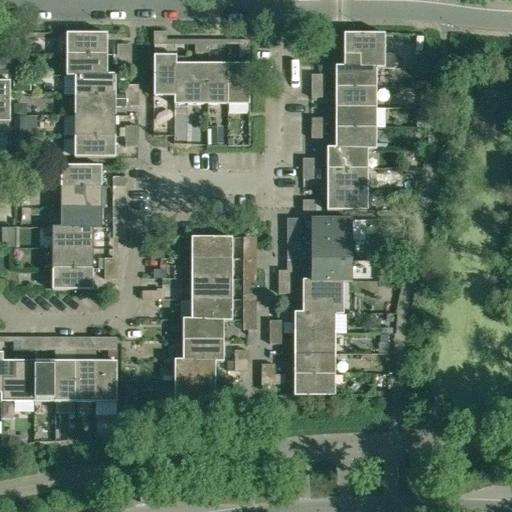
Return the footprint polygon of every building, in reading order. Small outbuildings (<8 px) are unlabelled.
[(166,46),(166,41),(166,33),(153,33),(154,46),(166,46)] [(107,35),(66,35),(66,56),(107,56),(107,35)] [(332,35),(319,35),(319,48),(332,48),(332,35)] [(375,70),(376,70),(384,70),(392,70),(392,56),(384,56),(384,35),(343,35),(343,56),(364,56),(364,69),(375,69),(375,70)] [(201,42),(201,60),(207,60),(207,54),(218,55),(218,42),(201,42)] [(239,55),(249,55),(249,42),(239,42),(239,55)] [(129,56),(129,46),(117,46),(117,56),(129,56)] [(66,56),(66,77),(115,77),(115,75),(107,75),(107,56),(66,56)] [(116,67),(129,67),(129,56),(117,56),(116,67)] [(376,87),(376,70),(375,70),(375,69),(364,69),(364,56),(343,56),(343,67),(334,67),(334,88),(376,87)] [(176,107),(176,66),(176,57),(153,57),(153,98),(173,98),(173,107),(176,107)] [(176,57),(176,66),(176,107),(201,107),(201,66),(187,66),(187,57),(176,57)] [(0,123),(10,124),(10,60),(0,60),(0,123)] [(201,107),(228,107),(228,66),(201,66),(201,107)] [(249,66),(228,66),(228,107),(249,107),(249,66)] [(323,76),(311,76),(310,88),(323,88),(323,76)] [(115,77),(66,77),(66,78),(74,78),(74,97),(115,97),(115,77)] [(13,79),(13,92),(30,91),(30,79),(13,79)] [(125,87),(125,97),(138,97),(138,87),(125,87)] [(334,88),(334,109),(376,109),(376,87),(334,88)] [(323,88),(310,88),(310,99),(323,99),(323,88)] [(125,97),(115,97),(74,97),(74,118),(115,118),(115,109),(126,109),(126,107),(125,107),(125,97)] [(138,107),(138,97),(125,97),(125,107),(126,107),(138,107)] [(376,130),(376,109),(334,109),(334,129),(376,130)] [(14,137),(28,137),(28,118),(14,118),(14,137)] [(74,138),(115,138),(115,118),(74,118),(74,138)] [(310,119),(310,130),(323,129),(323,119),(310,119)] [(125,128),(125,138),(138,138),(138,128),(125,128)] [(223,128),(210,128),(210,145),(223,145),(223,128)] [(310,130),(310,140),(323,140),(323,129),(310,130)] [(376,151),(376,130),(334,129),(334,149),(367,150),(367,151),(376,151)] [(115,160),(115,138),(74,138),(74,160),(115,160)] [(138,148),(138,138),(125,138),(125,148),(138,148)] [(326,149),(326,170),(367,170),(367,151),(367,150),(334,149),(326,149)] [(302,160),(302,170),(315,170),(315,160),(302,160)] [(60,168),(60,189),(101,189),(101,168),(60,168)] [(302,170),(302,181),(315,181),(315,170),(302,170)] [(326,170),(326,192),(367,192),(367,170),(326,170)] [(113,178),(113,189),(126,189),(126,178),(113,178)] [(60,189),(60,209),(101,209),(101,189),(60,189)] [(113,199),(126,199),(126,189),(113,189),(113,199)] [(367,212),(367,192),(326,192),(326,212),(367,212)] [(302,202),(302,212),(315,212),(315,202),(302,202)] [(101,230),(101,209),(60,209),(60,228),(52,228),(52,229),(101,230)] [(125,230),(125,220),(112,220),(112,230),(125,230)] [(287,220),(287,224),(287,231),(300,231),(300,220),(287,220)] [(311,220),(311,242),(352,242),(352,221),(311,220)] [(52,250),(93,250),(93,231),(101,231),(101,230),(52,229),(52,250)] [(12,230),(1,230),(1,250),(15,250),(15,230),(12,230)] [(125,230),(112,230),(112,231),(101,231),(113,240),(125,240),(125,230)] [(232,239),(191,239),(191,260),(232,260),(232,239)] [(256,239),(243,239),(244,250),(256,250),(256,239)] [(286,242),(286,252),(300,252),(300,242),(286,242)] [(311,242),(311,262),(352,263),(352,242),(311,242)] [(52,250),(52,270),(93,271),(93,250),(52,250)] [(104,260),(104,271),(117,271),(117,260),(104,260)] [(232,260),(191,260),(191,281),(232,281),(232,260)] [(311,262),(311,282),(311,283),(343,283),(343,284),(352,284),(352,263),(311,262)] [(52,270),(52,292),(92,292),(93,271),(52,270)] [(117,271),(104,271),(104,281),(117,281),(117,271)] [(256,281),(256,271),(243,271),(243,281),(256,281)] [(278,272),(278,283),(291,283),(291,272),(278,272)] [(232,281),(191,281),(191,301),(232,301),(232,281)] [(256,291),(256,281),(243,281),(243,291),(256,291)] [(343,317),(343,284),(343,283),(311,283),(311,282),(302,282),(302,303),(322,303),(322,316),(334,316),(334,317),(343,317)] [(278,283),(278,296),(291,296),(291,283),(278,283)] [(182,322),(232,322),(232,305),(232,301),(191,301),(191,305),(191,321),(182,321),(182,322)] [(334,336),(334,317),(334,316),(322,316),(322,303),(302,303),(302,314),(293,314),(293,336),(334,336)] [(243,322),(256,322),(256,312),(243,312),(243,322)] [(182,342),(223,342),(223,323),(232,323),(232,322),(182,322),(182,342)] [(243,332),(247,332),(256,332),(256,322),(243,322),(243,332)] [(269,336),(282,336),(282,323),(269,323),(269,336)] [(269,336),(269,346),(282,346),(282,336),(269,336)] [(334,356),(334,336),(293,336),(293,356),(334,356)] [(21,351),(34,352),(34,339),(21,339),(21,351)] [(44,352),(44,339),(34,339),(34,352),(44,352)] [(64,352),(75,352),(75,339),(64,339),(64,352)] [(85,352),(85,339),(75,339),(75,352),(85,352)] [(116,339),(110,339),(106,339),(106,352),(116,352),(116,339)] [(223,342),(182,342),(182,362),(174,362),(174,363),(223,363),(223,342)] [(234,363),(247,363),(247,353),(235,353),(234,363)] [(0,403),(1,404),(1,383),(13,383),(13,363),(2,362),(2,354),(0,354),(0,403)] [(293,356),(293,377),(334,377),(334,356),(293,356)] [(34,363),(13,363),(13,383),(1,383),(1,404),(33,404),(34,363)] [(54,363),(34,363),(33,404),(54,404),(54,363)] [(54,404),(74,404),(75,363),(54,363),(54,404)] [(95,363),(75,363),(74,404),(95,404),(95,363)] [(116,363),(95,363),(95,404),(116,404),(116,363)] [(223,363),(174,363),(174,383),(215,383),(215,364),(223,364),(223,363)] [(234,373),(239,373),(247,373),(247,363),(234,363),(234,373)] [(261,377),(273,377),(273,366),(261,366),(261,377)] [(261,377),(261,387),(273,387),(273,377),(261,377)] [(334,398),(334,377),(293,377),(293,398),(334,398)] [(215,383),(174,383),(174,405),(215,405),(215,383)] [(238,405),(238,394),(225,394),(225,405),(238,405)] [(0,438),(1,446),(26,445),(26,436),(0,437),(0,438)]
